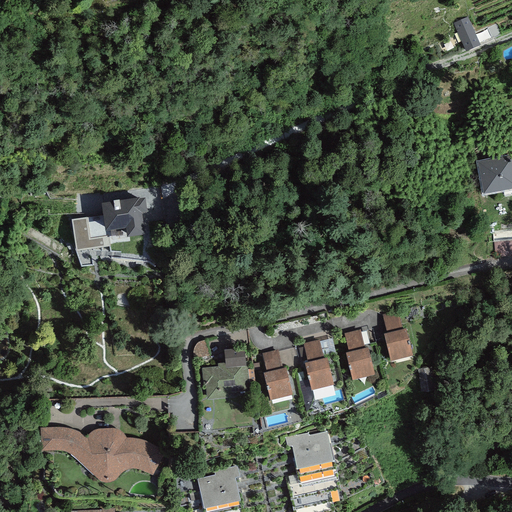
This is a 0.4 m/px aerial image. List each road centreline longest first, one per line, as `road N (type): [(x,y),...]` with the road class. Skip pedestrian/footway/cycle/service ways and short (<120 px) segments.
road 1 (track): [(0,154),(157,143),(439,200),(482,239),(467,270)]
road 2 (residential): [(185,418),(186,346),(195,337),(511,263)]
road 3 (residential): [(511,482),(417,488),(371,511)]
